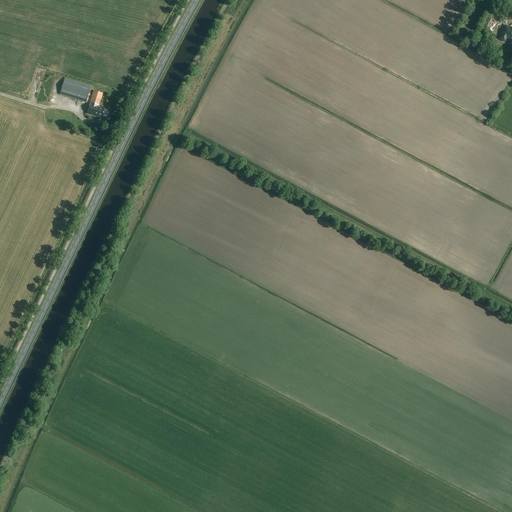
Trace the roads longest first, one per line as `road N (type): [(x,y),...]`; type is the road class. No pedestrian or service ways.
road 1 (track): [(229,0),(146,157),(0,473)]
road 2 (primary): [(0,400),(196,0)]
